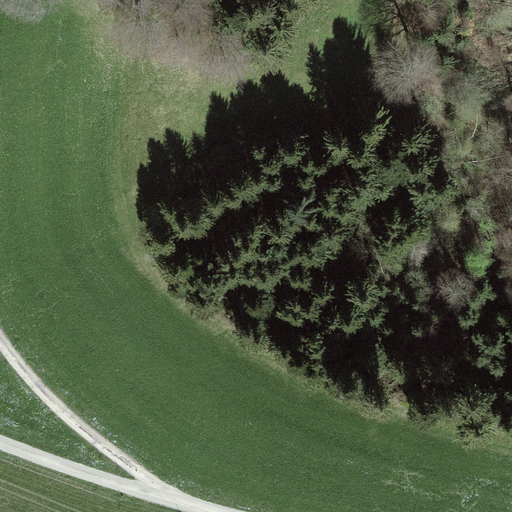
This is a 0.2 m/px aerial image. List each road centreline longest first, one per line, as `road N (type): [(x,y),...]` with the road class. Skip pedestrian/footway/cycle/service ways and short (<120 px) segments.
road 1 (track): [(165,498),(45,394),(0,338)]
road 2 (track): [(220,511),(0,442)]
